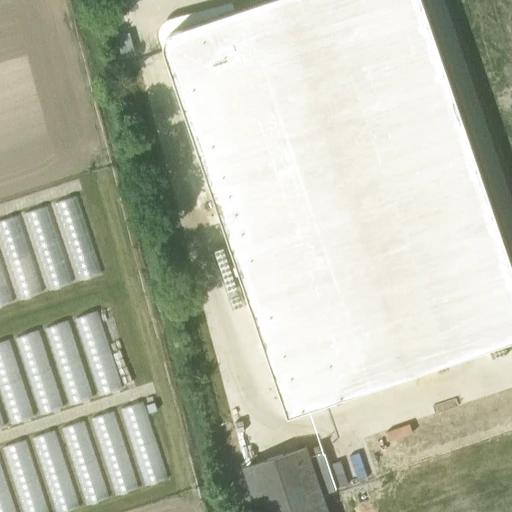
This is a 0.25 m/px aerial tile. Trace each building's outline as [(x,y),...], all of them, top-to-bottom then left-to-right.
[(511,338),(511,261),(423,0),(258,0),(236,8),(233,0),(167,23),(170,30),(159,34),(236,262),(233,263),(236,270),(239,270),(288,414),(511,338)] [(0,304),(103,272),(78,193),(51,202),(22,212),(0,218),(0,304)] [(70,402),(123,385),(99,308),(73,316),(73,317),(46,325),(70,402)] [(41,327),(17,335),(40,412),(64,405),(41,327)] [(0,430),(10,428),(8,422),(34,415),(12,337),(0,340),(0,430)] [(143,484),(169,477),(148,399),(122,406),(143,484)] [(116,409),(91,417),(116,494),(140,486),(116,409)] [(110,495),(87,419),(63,426),(86,503),(110,495)] [(58,428),(33,435),(56,511),(59,511),(81,505),(58,428)] [(5,444),(23,511),(50,511),(30,437),(5,444)] [(256,511),(328,511),(307,446),(242,468),(256,511)] [(0,511),(18,511),(0,448),(0,511)]
